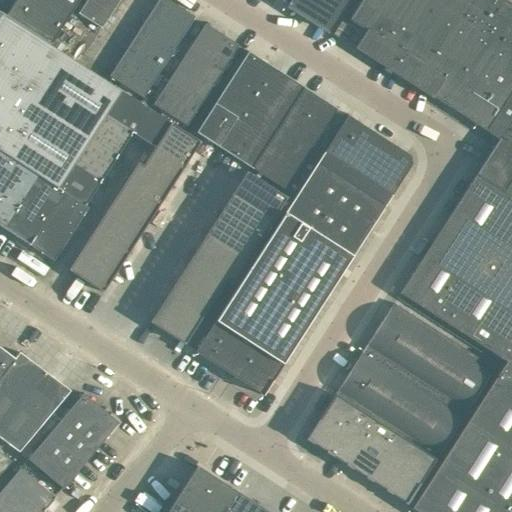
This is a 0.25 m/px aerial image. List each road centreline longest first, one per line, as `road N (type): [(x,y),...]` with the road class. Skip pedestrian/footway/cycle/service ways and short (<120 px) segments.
road 1 (unclassified): [(263,444),(443,164),(446,143),(435,128),(235,0)]
road 2 (unclassified): [(189,400),(0,276)]
road 3 (unclassified): [(97,511),(189,400)]
road 4 (unclassified): [(363,511),(263,444)]
